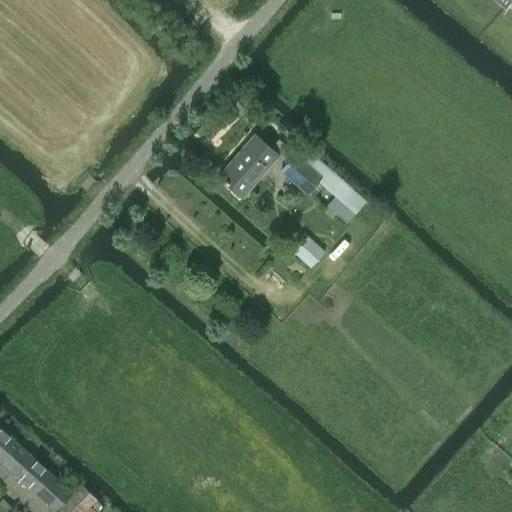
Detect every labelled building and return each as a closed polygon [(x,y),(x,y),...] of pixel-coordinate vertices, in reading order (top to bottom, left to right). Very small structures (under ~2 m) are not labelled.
[(241,197),(278,155),(253,134),(217,176),(241,197)] [(295,154),(280,170),(306,193),(312,198),(321,187),(316,182),(317,180),(334,195),(346,182),(303,144),(295,154)] [(291,251),(309,267),(324,251),(305,235),(291,251)] [(0,460),(54,509),(70,492),(43,468),(43,467),(0,428),(0,460)] [(81,484),(56,511),(81,511),(96,498),(93,495),(81,484)]
